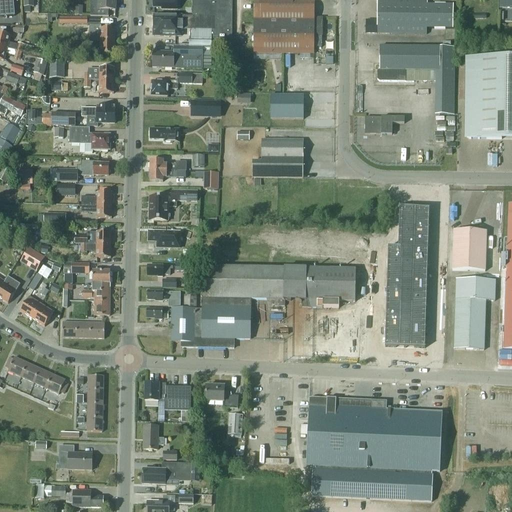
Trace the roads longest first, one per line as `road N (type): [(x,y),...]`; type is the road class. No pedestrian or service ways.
road 1 (unclassified): [(129,357),(511,379)]
road 2 (tertiary): [(129,357),(136,0)]
road 3 (unclassified): [(511,182),(377,178),(353,169),(343,149),(346,0)]
road 4 (tertiary): [(125,511),(129,357)]
road 5 (unclassified): [(129,357),(66,356),(0,322)]
